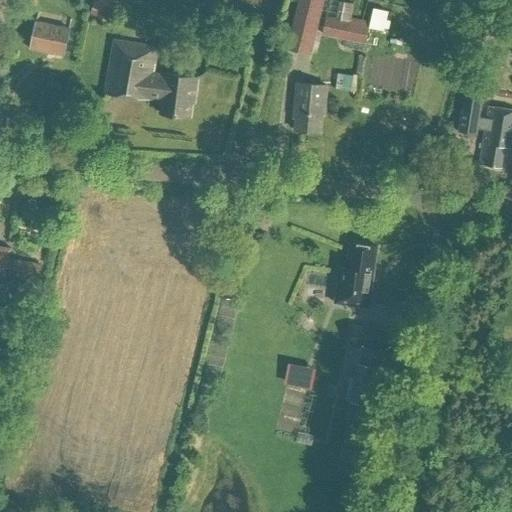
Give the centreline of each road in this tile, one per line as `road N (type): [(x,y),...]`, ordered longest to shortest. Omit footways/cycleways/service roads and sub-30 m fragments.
road 1 (unclassified): [(511,203),(278,186),(0,149)]
road 2 (track): [(461,200),(391,511)]
